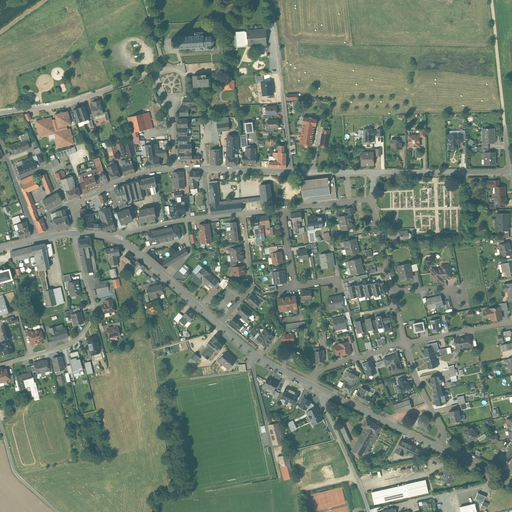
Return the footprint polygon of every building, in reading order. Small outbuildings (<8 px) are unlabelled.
[(262,31),(253,32),(253,31),(247,32),(247,39),(248,39),(248,45),(267,44),(266,37),(267,37),(266,30),(262,30),(262,31)] [(195,32),(189,32),(190,36),(185,36),(185,35),(184,35),(184,36),(179,37),(179,35),(178,35),(178,37),(178,39),(177,39),(176,38),(175,38),(174,38),(174,39),(173,39),(172,39),(171,39),(172,40),(172,46),(171,47),(172,47),(173,47),(178,46),(178,48),(179,48),(179,50),(180,50),(180,48),(184,48),(185,49),(186,49),(185,48),(190,47),(190,49),(191,49),(191,47),(196,47),(196,50),(196,51),(197,51),(197,50),(204,50),(204,51),(204,50),(210,49),(211,50),(212,49),(211,49),(214,48),(214,45),(213,45),(212,44),(214,42),(215,42),(214,41),(214,39),(215,39),(214,38),(212,37),(212,36),(211,35),(211,36),(208,36),(207,36),(204,36),(203,32),(204,32),(203,31),(203,32),(196,32),(195,32)] [(245,31),(236,32),(237,47),(246,46),(246,45),(248,45),(248,39),(247,39),(246,32),(245,32),(245,31)] [(206,75),(193,76),(194,87),(203,87),(203,86),(211,86),(210,77),(206,77),(206,75)] [(234,80),(224,81),(225,90),(234,89),(234,80)] [(263,82),(261,83),(257,83),(258,96),(273,95),(272,82),(263,82)] [(196,99),(190,99),(190,98),(188,98),(186,98),(186,99),(183,99),(183,105),(182,105),(182,108),(179,108),(180,116),(192,116),(192,111),(196,111),(196,99)] [(95,102),(99,115),(103,113),(100,101),(95,102)] [(99,115),(95,102),(93,103),(94,106),(91,107),(93,114),(94,116),(99,115)] [(88,119),(84,106),(78,108),(83,121),(88,119)] [(78,108),(73,110),(78,123),(83,121),(78,108)] [(62,113),(61,112),(60,113),(54,115),(56,119),(52,120),(51,117),(44,119),(43,118),(42,120),(35,121),(39,137),(46,135),(47,136),(48,135),(54,133),(56,139),(55,141),(56,141),(58,148),(74,144),(72,137),(73,136),(71,135),(70,129),(67,129),(66,125),(70,124),(67,111),(62,113)] [(147,113),(142,114),(146,130),(151,129),(147,113)] [(142,114),(131,117),(135,132),(139,131),(146,130),(142,114)] [(317,119),(304,116),(303,124),(315,127),(317,119)] [(135,132),(131,117),(127,118),(132,138),(138,137),(141,136),(139,131),(135,132)] [(216,118),(210,118),(213,143),(219,142),(218,132),(217,125),(216,118)] [(188,119),(178,119),(178,127),(187,127),(188,127),(188,119)] [(249,122),(243,122),(244,127),(245,127),(246,133),(253,132),(252,122),(250,123),(249,122)] [(228,123),(217,125),(218,132),(229,130),(228,123)] [(315,127),(303,124),(300,144),(312,145),(315,127)] [(187,127),(178,127),(178,136),(187,136),(187,127)] [(329,130),(323,129),(320,147),(327,148),(329,130)] [(363,129),(364,142),(373,142),(373,135),(377,135),(377,136),(383,136),(383,129),(377,129),(377,130),(373,131),(373,129),(363,129)] [(487,129),(482,129),(483,143),(488,143),(495,143),(494,129),(488,129),(487,129)] [(17,143),(20,152),(29,149),(28,145),(31,144),(27,133),(19,135),(21,141),(17,143)] [(459,134),(449,135),(449,138),(448,138),(448,141),(449,142),(449,143),(449,149),(458,149),(458,144),(457,144),(458,142),(462,142),(462,134),(459,134)] [(239,136),(228,135),(227,143),(238,144),(239,136)] [(419,135),(408,135),(409,139),(408,139),(408,143),(409,143),(409,147),(412,147),(412,148),(416,148),(416,147),(419,146),(419,143),(419,139),(419,137),(420,137),(420,136),(419,136),(419,135)] [(187,136),(178,136),(178,144),(180,144),(187,144),(187,136)] [(397,140),(391,140),(391,149),(401,149),(401,142),(401,139),(401,136),(397,136),(397,140)] [(131,141),(125,143),(129,157),(134,155),(132,146),(131,141)] [(122,142),(116,144),(119,156),(125,154),(122,142)] [(20,152),(17,143),(9,146),(12,155),(20,152)] [(115,143),(107,145),(108,148),(110,156),(118,154),(115,143)] [(238,144),(227,143),(227,157),(238,158),(238,144)] [(157,144),(145,146),(147,158),(147,162),(159,160),(159,156),(158,156),(158,151),(157,144)] [(187,144),(180,144),(180,159),(187,159),(192,159),(192,155),(192,144),(187,144)] [(39,147),(33,150),(35,155),(36,155),(41,153),(39,147)] [(248,148),(246,148),(246,152),(245,164),(256,164),(256,156),(254,156),(255,148),(248,148)] [(41,153),(36,155),(39,163),(45,161),(41,153)] [(284,153),(278,153),(278,161),(279,161),(279,168),(286,169),(286,162),(285,162),(285,153),(284,153)] [(373,153),(361,153),(361,155),(360,155),(360,158),(361,158),(362,165),(374,165),(373,153)] [(495,153),(484,153),(484,164),(495,164),(495,153)] [(200,155),(193,156),(192,155),(192,159),(187,159),(187,163),(188,163),(193,163),(193,162),(194,162),(194,163),(199,163),(199,162),(200,162),(200,155)] [(238,158),(227,157),(226,165),(237,166),(238,158)] [(131,161),(130,161),(129,158),(125,160),(130,174),(135,172),(131,161)] [(24,164),(28,172),(36,168),(33,160),(24,164)] [(130,174),(125,160),(121,161),(123,167),(122,167),(125,176),(130,174)] [(28,172),(24,164),(23,164),(18,167),(17,167),(20,175),(28,172)] [(116,164),(106,168),(109,174),(118,171),(116,164)] [(90,171),(96,187),(98,186),(98,187),(103,185),(102,185),(99,175),(97,169),(90,171)] [(63,171),(55,174),(57,181),(60,180),(65,178),(64,178),(64,177),(65,177),(63,171)] [(96,187),(90,171),(84,174),(90,189),(92,188),(93,189),(94,188),(96,187)] [(118,171),(109,174),(111,181),(121,177),(118,171)] [(199,172),(190,171),(190,180),(191,189),(197,188),(196,181),(199,181),(199,172)] [(103,172),(101,173),(101,175),(99,175),(102,185),(109,182),(105,173),(104,174),(103,172)] [(183,172),(173,172),(174,180),(184,180),(183,172)] [(53,191),(46,174),(40,176),(48,193),(53,191)] [(90,189),(84,174),(79,175),(83,184),(81,185),(84,193),(89,191),(88,190),(90,189)] [(33,175),(20,181),(22,184),(35,179),(33,175)] [(65,178),(60,180),(64,192),(66,192),(76,189),(72,176),(65,178)] [(154,177),(141,180),(143,189),(155,186),(156,186),(154,177)] [(322,179),(317,179),(311,180),(306,181),(306,180),(306,181),(301,181),(300,181),(302,197),(303,197),(304,203),(308,202),(309,202),(314,202),(319,201),(320,201),(324,200),(325,200),(330,200),(331,200),(336,199),(334,178),(328,179),(328,178),(325,178),(322,179)] [(22,184),(20,185),(23,194),(29,192),(39,187),(35,179),(22,184)] [(131,183),(137,206),(141,204),(140,198),(145,196),(143,189),(141,180),(131,183)] [(184,180),(174,180),(174,188),(185,188),(184,180)] [(233,200),(219,202),(218,188),(217,182),(217,181),(212,182),(209,182),(209,183),(212,207),(211,207),(212,214),(242,211),(241,204),(236,204),(236,200),(233,200)] [(137,206),(131,183),(122,186),(122,187),(126,201),(131,200),(133,207),(137,206)] [(270,184),(260,185),(261,201),(260,201),(260,206),(272,205),(270,184)] [(498,185),(494,186),(494,187),(495,187),(495,194),(493,194),(493,198),(495,198),(505,198),(504,187),(498,187),(498,185)] [(155,186),(143,189),(145,196),(152,195),(156,193),(155,186)] [(122,187),(115,189),(118,203),(119,205),(127,203),(126,201),(122,187)] [(76,189),(66,192),(68,200),(80,196),(78,188),(76,189)] [(34,204),(29,192),(23,194),(28,206),(33,204),(34,204)] [(57,193),(42,201),(47,210),(62,202),(57,193)] [(105,194),(99,196),(101,204),(107,202),(105,194)] [(505,198),(495,198),(495,204),(488,204),(488,210),(495,210),(495,207),(506,206),(506,200),(505,200),(505,198)] [(177,204),(179,215),(182,215),(182,214),(186,213),(184,203),(179,204),(179,203),(177,203),(177,204)] [(28,206),(27,206),(30,212),(35,210),(36,209),(33,204),(28,206)] [(179,215),(177,204),(169,206),(165,207),(166,211),(170,210),(171,216),(172,216),(172,215),(176,214),(176,216),(179,215)] [(154,207),(139,210),(140,214),(139,215),(140,222),(150,221),(150,222),(156,221),(155,216),(156,215),(154,207)] [(109,208),(99,211),(102,220),(112,217),(109,208)] [(57,212),(55,212),(56,218),(52,220),(55,230),(69,226),(66,216),(64,209),(57,211),(57,212)] [(85,209),(80,209),(81,219),(83,219),(85,229),(92,230),(92,223),(94,223),(94,221),(93,214),(86,215),(85,209)] [(123,211),(127,222),(133,220),(131,216),(130,212),(129,209),(123,211)] [(35,210),(30,212),(34,221),(38,219),(35,210)] [(127,222),(123,211),(117,213),(118,213),(122,224),(125,223),(127,222)] [(301,212),(291,214),(292,222),(300,221),(302,221),(301,212)] [(122,224),(118,213),(117,213),(114,214),(119,228),(126,225),(125,223),(122,224)] [(508,213),(497,214),(497,219),(496,219),(496,220),(496,224),(497,225),(498,225),(498,230),(504,230),(504,228),(508,228),(508,219),(509,219),(508,213)] [(350,214),(339,217),(340,224),(352,221),(350,214)] [(11,218),(13,224),(20,222),(18,215),(11,218)] [(269,216),(259,217),(260,225),(263,224),(269,224),(269,216)] [(322,217),(313,218),(313,216),(307,217),(308,226),(314,225),(314,228),(324,227),(322,217)] [(112,217),(102,220),(103,223),(102,224),(104,231),(115,228),(112,217)] [(259,217),(251,218),(252,226),(257,225),(260,225),(259,217)] [(38,219),(34,221),(38,233),(47,230),(42,218),(38,219)] [(18,230),(27,227),(26,221),(16,224),(18,230)] [(100,221),(94,221),(94,223),(92,223),(92,230),(102,231),(100,221)] [(352,221),(340,224),(342,231),(353,228),(352,221)] [(230,225),(225,226),(226,233),(237,231),(236,222),(230,223),(230,225)] [(209,223),(199,225),(201,244),(212,243),(209,223)] [(180,238),(177,225),(168,228),(170,241),(180,238)] [(27,227),(18,230),(17,230),(17,231),(15,231),(16,234),(18,233),(20,239),(31,235),(28,227),(27,227)] [(170,241),(168,228),(158,230),(161,243),(170,241)] [(158,230),(148,232),(150,245),(161,243),(158,230)] [(237,231),(226,233),(227,240),(232,239),(232,242),(238,241),(237,231)] [(408,231),(400,231),(400,239),(408,239),(409,239),(410,238),(411,237),(411,236),(411,235),(411,234),(410,234),(409,233),(408,233),(408,231)] [(90,238),(78,240),(79,248),(91,246),(90,238)] [(356,239),(344,242),(345,248),(357,246),(356,239)] [(31,247),(11,252),(13,261),(14,261),(14,264),(19,263),(18,260),(29,258),(31,267),(36,266),(38,270),(44,269),(49,268),(47,257),(49,256),(53,255),(50,244),(46,245),(44,245),(44,243),(31,246),(31,247)] [(509,243),(499,245),(498,246),(498,248),(499,248),(501,256),(502,256),(503,257),(505,257),(505,255),(511,254),(510,251),(511,251),(510,246),(509,247),(509,243)] [(91,246),(79,248),(81,259),(94,256),(93,250),(92,250),(91,246)] [(357,246),(345,248),(347,255),(359,252),(357,246)] [(118,247),(106,249),(107,257),(109,257),(117,256),(120,255),(118,247)] [(163,263),(167,267),(188,254),(186,249),(163,263)] [(307,250),(297,251),(298,256),(299,260),(299,259),(303,258),(303,259),(309,258),(307,250)] [(164,270),(167,267),(163,263),(149,251),(146,255),(164,270)] [(278,252),(271,253),(271,254),(273,264),(274,264),(276,265),(277,265),(279,264),(279,263),(283,263),(282,258),(283,257),(282,255),(281,254),(281,252),(278,252)] [(135,263),(131,260),(133,257),(127,253),(122,259),(129,264),(133,267),(131,270),(135,273),(142,265),(137,261),(135,263)] [(332,253),(320,255),(322,264),(324,264),(324,268),(333,267),(332,257),(332,253)] [(94,256),(81,259),(82,265),(84,273),(97,270),(94,256)] [(117,256),(109,257),(111,266),(118,264),(117,256)] [(360,258),(348,261),(350,268),(362,265),(360,258)] [(511,262),(507,263),(501,264),(502,272),(505,272),(506,277),(511,275),(511,262)] [(410,263),(397,266),(400,280),(413,277),(410,263)] [(205,265),(192,280),(199,286),(203,282),(204,280),(210,274),(213,271),(205,265)] [(362,265),(350,268),(352,275),(363,272),(362,265)] [(237,267),(233,267),(234,276),(244,275),(244,272),(244,266),(237,267)] [(443,269),(431,270),(432,278),(434,278),(434,282),(440,281),(440,278),(444,277),(444,271),(450,271),(450,269),(448,269),(448,267),(443,267),(443,269)] [(0,282),(1,282),(12,279),(9,268),(1,270),(1,269),(0,269),(0,282)] [(44,269),(38,270),(39,277),(40,277),(43,291),(48,290),(45,276),(46,276),(44,269)] [(277,271),(273,272),(274,285),(286,283),(284,270),(277,271)] [(210,274),(204,280),(203,282),(205,284),(211,289),(218,282),(210,274)] [(99,278),(91,279),(96,294),(110,291),(107,281),(100,282),(99,278)] [(230,281),(224,280),(224,279),(223,279),(219,285),(224,289),(230,281)] [(78,281),(68,283),(69,291),(70,291),(71,296),(80,294),(78,281)] [(371,284),(371,285),(373,295),(374,296),(381,294),(380,287),(379,283),(371,284)] [(355,286),(358,297),(358,298),(365,296),(366,296),(363,285),(363,284),(355,286)] [(363,285),(366,296),(365,296),(366,297),(373,295),(371,285),(371,284),(363,285)] [(157,286),(155,285),(154,286),(153,287),(148,288),(150,297),(154,296),(155,298),(160,296),(160,294),(164,293),(161,285),(157,286)] [(355,285),(347,287),(350,299),(358,297),(355,286),(355,285)] [(43,291),(46,307),(61,303),(59,295),(62,294),(60,287),(53,289),(48,290),(43,291)] [(310,290),(301,292),(302,296),(302,300),(303,300),(312,298),(310,290)] [(258,299),(252,295),(247,301),(255,308),(261,302),(258,299)] [(426,300),(427,304),(429,309),(443,305),(440,296),(426,300)] [(296,297),(288,298),(288,297),(285,297),(285,298),(278,299),(279,311),(288,309),(288,311),(289,311),(289,309),(297,308),(296,297)] [(342,297),(334,299),(334,297),(328,298),(330,309),(336,307),(336,309),(343,307),(344,307),(344,305),(342,297)] [(111,299),(105,301),(106,304),(102,305),(104,313),(108,312),(109,313),(111,313),(112,312),(115,311),(113,303),(112,303),(111,299)] [(158,300),(147,304),(150,312),(161,308),(158,300)] [(251,313),(243,306),(238,312),(239,313),(240,313),(241,314),(243,316),(246,319),(247,318),(248,318),(250,316),(250,314),(251,313)] [(499,307),(486,310),(487,315),(490,314),(492,320),(502,318),(500,310),(499,307)] [(195,316),(188,310),(183,316),(189,321),(190,322),(195,316)] [(74,314),(71,314),(71,315),(74,326),(83,323),(80,312),(74,314)] [(17,318),(14,319),(13,316),(7,318),(9,325),(18,322),(17,318)] [(183,316),(179,321),(185,325),(187,322),(189,321),(183,316)] [(246,319),(243,316),(241,318),(248,324),(250,322),(246,319)] [(344,316),(333,319),(335,329),(346,326),(344,316)] [(239,320),(238,320),(237,320),(236,319),(236,318),(235,317),(230,322),(239,329),(243,324),(239,320)] [(381,319),(383,328),(384,331),(389,330),(388,322),(390,322),(389,317),(387,318),(386,317),(381,319)] [(248,324),(241,318),(239,320),(243,324),(246,326),(248,324)] [(376,320),(371,321),(370,318),(365,319),(366,322),(368,331),(373,330),(374,333),(379,332),(378,329),(376,320)] [(360,320),(354,322),(357,334),(362,332),(363,336),(368,334),(368,331),(366,322),(361,323),(360,320)] [(304,322),(284,325),(285,331),(305,328),(304,322)] [(415,323),(413,324),(415,333),(425,331),(423,325),(423,322),(415,323)] [(7,325),(1,327),(6,342),(6,343),(10,341),(11,341),(7,325)] [(56,331),(55,327),(49,329),(50,333),(52,341),(64,338),(61,329),(56,331)] [(114,327),(107,329),(109,337),(120,335),(118,327),(114,327)] [(40,329),(34,331),(37,342),(43,340),(41,333),(40,329)] [(274,337),(265,329),(261,334),(269,342),(274,337)] [(28,332),(27,332),(29,336),(31,344),(37,342),(34,331),(28,332)] [(269,342),(261,334),(257,339),(260,342),(265,347),(269,342)] [(218,340),(214,336),(208,343),(209,344),(216,350),(218,352),(223,346),(217,341),(218,340)] [(91,338),(95,354),(100,353),(96,337),(91,338)] [(469,337),(454,339),(455,342),(453,344),(456,346),(456,348),(460,348),(471,346),(469,337)] [(95,354),(91,338),(87,339),(87,340),(91,355),(94,354),(95,354)] [(10,341),(6,343),(6,342),(1,344),(1,345),(0,344),(0,350),(3,349),(4,354),(14,352),(13,351),(13,352),(10,341)] [(348,342),(339,344),(339,346),(335,347),(337,355),(341,354),(341,355),(342,355),(350,353),(351,353),(348,342)] [(437,343),(427,345),(428,349),(424,349),(426,359),(434,357),(433,352),(438,350),(437,343)] [(209,344),(201,354),(208,359),(216,350),(209,344)] [(297,353),(291,350),(287,359),(288,361),(290,362),(291,361),(295,363),(300,352),(298,351),(297,353)] [(323,350),(314,352),(316,362),(324,361),(323,356),(324,356),(323,350)] [(77,351),(68,353),(71,366),(78,365),(82,363),(81,357),(79,358),(77,351)] [(236,361),(226,352),(219,360),(228,368),(231,364),(232,365),(236,361)] [(200,358),(195,353),(191,358),(194,361),(196,362),(200,358)] [(397,354),(383,359),(386,366),(390,364),(393,373),(402,370),(397,354)] [(61,357),(52,359),(55,371),(59,370),(59,371),(60,371),(60,370),(64,369),(61,357)] [(434,357),(426,359),(428,369),(437,367),(437,363),(435,363),(434,357)] [(46,360),(43,361),(40,361),(43,372),(44,372),(49,371),(48,366),(46,360)] [(40,361),(37,362),(34,363),(36,371),(36,374),(41,372),(43,372),(40,361)] [(370,361),(363,363),(367,376),(376,373),(373,366),(372,366),(370,361)] [(90,362),(84,363),(86,375),(93,373),(90,362)] [(82,363),(78,365),(81,376),(86,375),(84,363),(82,363)] [(360,372),(349,367),(347,371),(357,376),(360,372)] [(9,380),(6,369),(0,370),(0,371),(3,382),(9,380)] [(357,376),(347,371),(344,378),(346,379),(351,381),(355,383),(358,377),(357,376)] [(26,374),(21,375),(16,376),(19,389),(30,387),(29,384),(34,383),(33,377),(31,377),(30,373),(30,372),(28,373),(26,374)] [(440,376),(430,378),(433,391),(441,390),(440,384),(441,383),(440,376)] [(393,377),(384,380),(386,386),(395,383),(393,377)] [(278,383),(268,378),(264,386),(274,391),(278,383)] [(404,378),(398,380),(400,386),(399,386),(401,393),(411,390),(408,383),(406,384),(404,378)] [(346,379),(340,389),(349,394),(353,386),(355,383),(351,381),(346,379)] [(34,383),(29,384),(30,387),(32,396),(38,395),(35,382),(34,383)] [(292,390),(286,387),(279,400),(286,404),(292,390)] [(299,394),(292,390),(286,404),(292,407),(299,394)] [(441,390),(433,391),(435,401),(436,405),(446,403),(445,399),(444,395),(442,396),(441,390)] [(359,392),(358,391),(355,398),(367,404),(371,398),(366,395),(359,392)] [(464,396),(457,397),(458,403),(460,403),(460,404),(465,403),(464,396)] [(298,406),(306,410),(310,400),(302,397),(298,406)] [(408,398),(402,400),(403,402),(393,406),(395,414),(412,408),(408,398)] [(317,406),(306,411),(312,425),(323,420),(317,406)] [(458,410),(449,412),(451,422),(460,421),(458,410)] [(422,428),(424,428),(426,432),(430,430),(428,426),(429,423),(430,421),(429,418),(427,416),(425,415),(422,415),(420,416),(418,418),(417,420),(417,423),(418,425),(419,427),(422,428)] [(365,428),(351,452),(361,457),(363,453),(365,454),(367,451),(372,444),(369,443),(374,434),(376,435),(381,427),(366,418),(361,427),(365,428)] [(291,432),(297,429),(294,420),(288,422),(291,432)] [(279,422),(268,425),(273,445),(284,442),(279,422)] [(347,433),(343,425),(338,427),(342,435),(347,433)] [(472,428),(464,433),(465,436),(465,437),(465,438),(466,438),(467,438),(469,441),(479,435),(476,432),(475,433),(472,428)] [(420,450),(408,444),(409,443),(408,443),(407,442),(406,442),(406,443),(400,440),(395,452),(403,456),(404,452),(415,457),(417,457),(420,450)] [(506,456),(501,453),(497,460),(506,465),(510,458),(511,454),(511,446),(506,456)] [(287,455),(279,457),(282,466),(281,466),(284,479),(287,479),(293,477),(287,455)] [(456,472),(447,468),(445,471),(444,473),(441,479),(446,482),(447,479),(451,481),(453,478),(455,477),(456,475),(456,473),(455,473),(456,472)] [(425,480),(372,492),(374,504),(428,492),(425,480)] [(486,496),(478,493),(475,500),(482,504),(480,509),(485,511),(488,504),(483,502),(486,496)]
